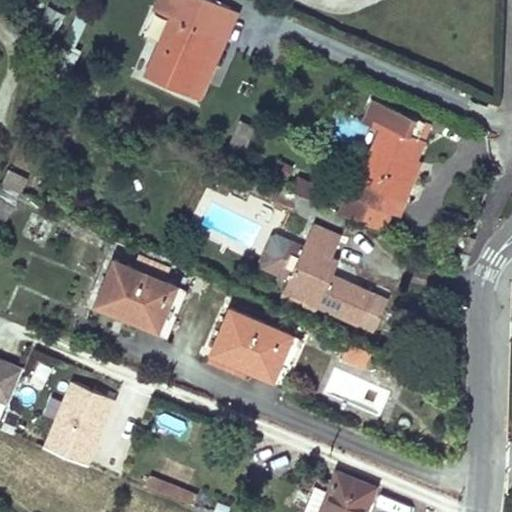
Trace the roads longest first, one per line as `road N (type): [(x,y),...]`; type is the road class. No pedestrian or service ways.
road 1 (residential): [(485,482),(343,439),(139,346)]
road 2 (residential): [(511,331),(485,482)]
